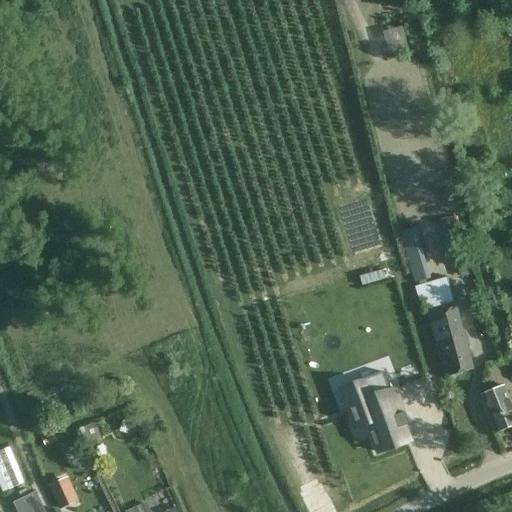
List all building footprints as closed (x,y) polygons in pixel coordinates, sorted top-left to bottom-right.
[(455,257),(458,268),(470,264),(463,235),(448,238),(453,257),(455,257)] [(455,304),(452,304),(445,279),(428,284),(414,237),(399,241),(409,278),(412,277),(422,313),(428,311),(442,363),(445,362),(449,376),(473,369),(455,304)] [(356,385),(341,391),(347,409),(355,428),(367,424),(377,452),(410,440),(405,427),(409,425),(404,413),(403,413),(395,391),(391,393),(383,372),(381,373),(382,374),(357,384),(356,382),(355,382),(356,385)] [(511,407),(504,387),(482,396),(497,433),(511,427),(511,407)] [(465,399),(482,434),(493,428),(477,393),(465,399)] [(24,484),(10,447),(0,451),(0,488),(2,493),(24,484)] [(79,502),(68,477),(49,486),(59,510),(79,502)] [(41,511),(33,493),(12,504),(15,511),(41,511)] [(150,511),(146,502),(125,511),(150,511)]
